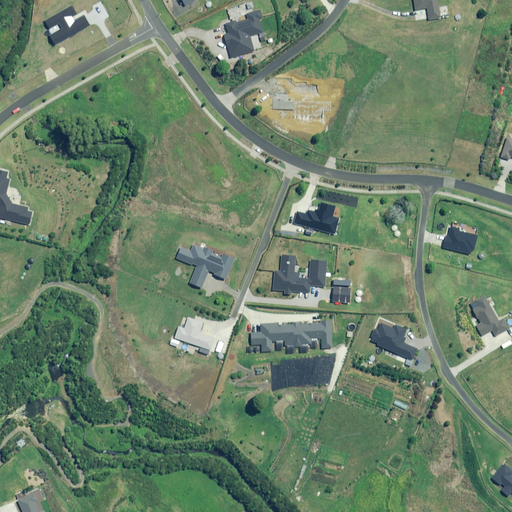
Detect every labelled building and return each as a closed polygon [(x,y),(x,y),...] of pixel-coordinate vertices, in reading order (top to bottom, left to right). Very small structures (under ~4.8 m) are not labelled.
[(441,18),(438,0),(414,0),(416,10),(427,8),(429,20),(441,18)] [(232,57),(254,50),(249,35),(263,31),(259,18),(263,17),(261,10),(248,14),(250,20),(238,23),(237,21),(227,24),(230,34),(225,35),(232,57)] [(240,62),(242,68),(254,63),(251,57),(240,62)] [(511,138),(508,137),(501,156),(511,160),(511,157),(511,156),(511,138)] [(8,172),(0,169),(0,203),(0,204),(0,217),(29,224),(32,213),(27,211),(28,207),(12,203),(6,194),(9,179),(7,178),(8,172)] [(446,236),(444,247),(471,254),(472,249),(474,250),(478,235),(460,231),(460,228),(451,226),(449,236),(446,236)] [(191,251),(181,247),(176,258),(198,267),(191,282),(202,287),(209,271),(226,279),(234,259),(223,254),(221,258),(212,254),(213,250),(204,246),(204,249),(194,244),(191,251)] [(275,270),(274,290),(285,291),(285,294),(291,294),(291,291),(310,293),(310,285),(325,286),(327,261),(311,260),(309,278),(299,278),(300,273),(295,272),(296,256),(282,255),(280,271),(275,270)] [(351,288),(334,286),(333,302),(350,303),(351,288)] [(499,321),(485,295),(476,300),(480,306),(474,310),(481,323),(477,325),(483,336),(493,330),(496,336),(510,329),(504,318),(499,321)] [(178,327),(175,338),(211,350),(215,339),(200,334),(203,323),(188,317),(184,329),(178,327)] [(277,323),(261,323),(261,332),(252,332),(252,345),(262,345),(262,351),(272,350),(272,341),(286,341),(286,345),(312,344),(312,338),(322,338),(322,348),(333,347),(331,320),(321,321),(321,323),(299,324),(299,322),(292,323),(292,325),(277,326),(277,323)] [(378,345),(413,360),(418,349),(404,343),(407,338),(404,337),(407,329),(396,325),(394,328),(382,323),(378,330),(375,329),(371,339),(379,343),(378,345)] [(511,469),(504,463),(492,478),(500,484),(502,483),(505,486),(502,491),(509,496),(511,492),(511,469)] [(34,493),(18,500),(23,511),(38,511),(35,502),(37,501),(34,493)]
